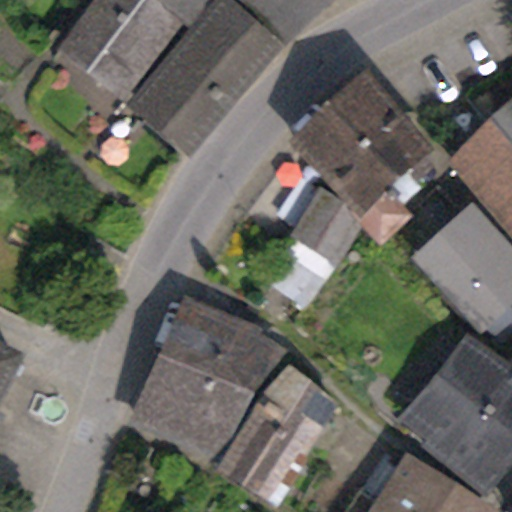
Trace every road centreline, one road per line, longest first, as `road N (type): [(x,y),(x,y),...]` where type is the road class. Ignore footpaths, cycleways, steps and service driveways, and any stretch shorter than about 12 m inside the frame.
road 1 (residential): [(490,511),(350,408),(254,318),(159,272)]
road 2 (tertiary): [(159,272),(215,170),(257,119),(300,76),(420,0)]
road 3 (tertiary): [(73,511),(114,385)]
road 4 (residential): [(114,385),(0,330)]
road 5 (tertiary): [(114,385),(159,272)]
